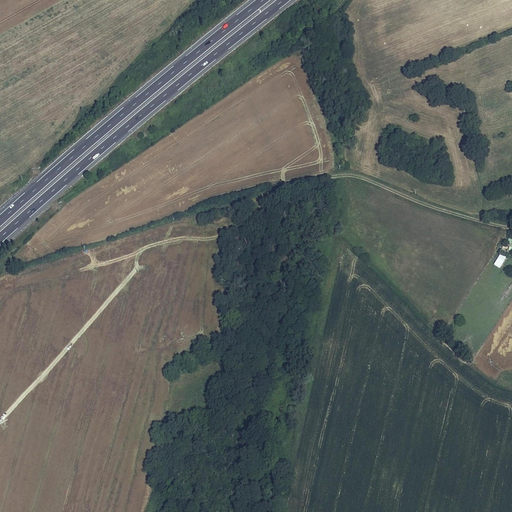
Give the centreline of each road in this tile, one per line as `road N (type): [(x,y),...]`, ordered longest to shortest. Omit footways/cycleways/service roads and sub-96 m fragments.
road 1 (motorway): [(0,237),(283,0)]
road 2 (motorway): [(262,0),(0,220)]
road 3 (track): [(232,205),(353,176),(511,227)]
